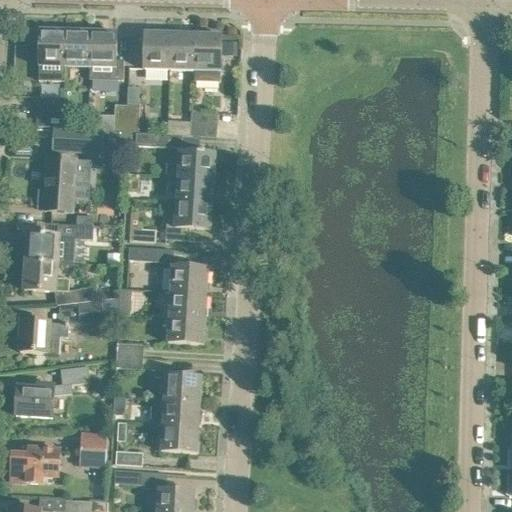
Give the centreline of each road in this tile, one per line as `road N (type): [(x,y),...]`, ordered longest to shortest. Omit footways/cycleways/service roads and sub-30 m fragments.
road 1 (residential): [(236,511),(266,0)]
road 2 (residential): [(469,511),(487,5)]
road 3 (unclassified): [(487,5),(354,0)]
